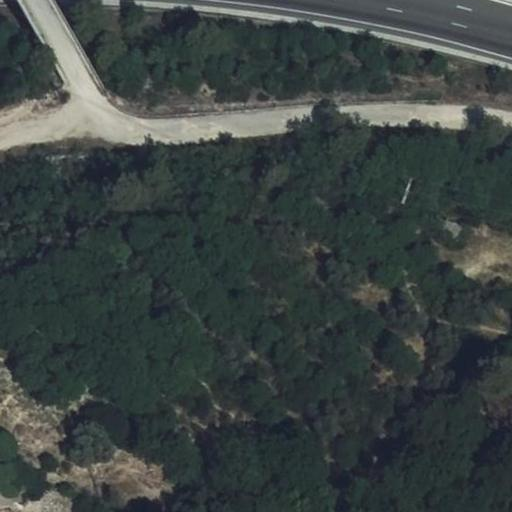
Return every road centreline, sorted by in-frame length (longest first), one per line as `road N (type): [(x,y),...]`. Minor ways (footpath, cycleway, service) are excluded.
road 1 (unclassified): [(511,121),(454,112),(337,112),(146,128),(93,118)]
road 2 (residential): [(93,118),(23,0)]
road 3 (motorway): [(387,0),(511,30)]
